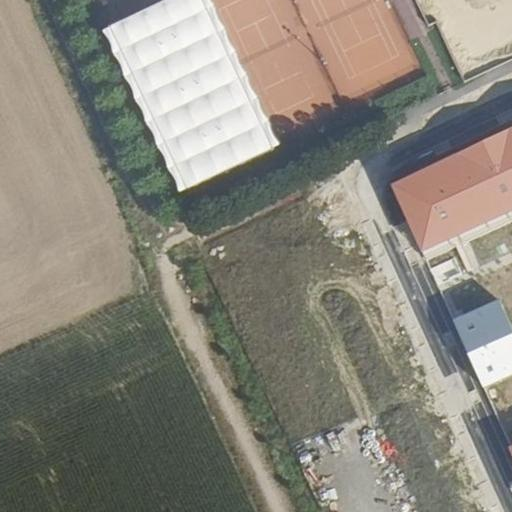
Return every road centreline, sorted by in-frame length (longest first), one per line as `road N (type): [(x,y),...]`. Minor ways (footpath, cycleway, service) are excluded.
road 1 (track): [(511,83),(243,218),(176,235),(147,217),(50,0)]
road 2 (residential): [(508,511),(351,163)]
road 3 (track): [(176,235),(157,254),(274,511)]
